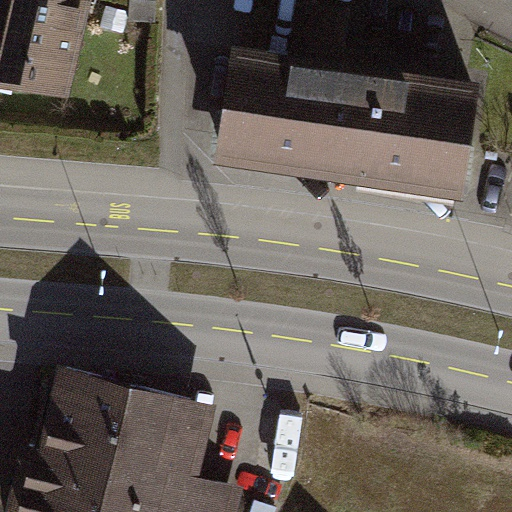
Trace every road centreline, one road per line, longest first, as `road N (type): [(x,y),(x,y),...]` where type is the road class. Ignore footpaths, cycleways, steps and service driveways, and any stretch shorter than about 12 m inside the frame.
road 1 (secondary): [(511,288),(399,260),(0,218)]
road 2 (secondary): [(0,309),(318,344),(511,382)]
